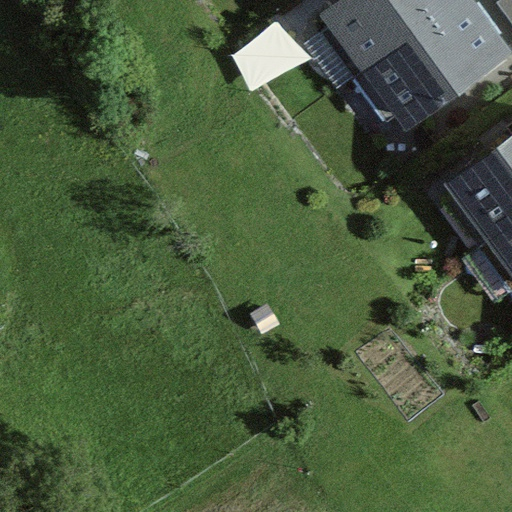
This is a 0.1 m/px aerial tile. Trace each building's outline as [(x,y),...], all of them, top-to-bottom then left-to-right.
[(337,0),(318,14),(327,25),(318,31),(354,79),(462,0),(337,0)] [(511,51),(473,0),(462,0),(354,79),(389,128),(397,121),(406,133),(511,55),(511,51)] [(511,0),(497,0),(495,2),(511,24),(511,0)] [(511,131),(442,182),(450,193),(442,199),(478,248),(511,222),(511,131)] [(511,222),(478,248),(511,294),(511,222)]
